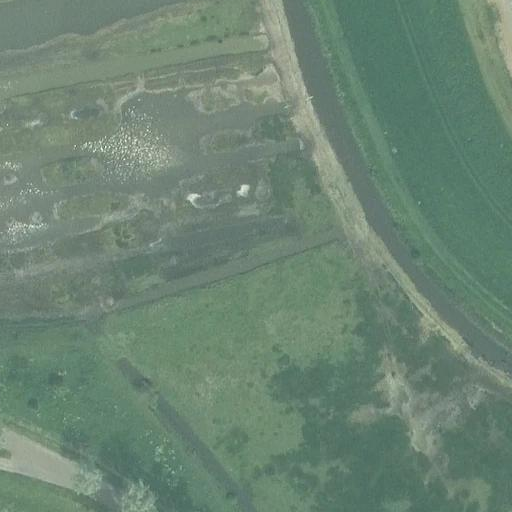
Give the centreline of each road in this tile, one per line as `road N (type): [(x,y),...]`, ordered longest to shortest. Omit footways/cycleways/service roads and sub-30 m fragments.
road 1 (track): [(326,0),(363,105),(432,246),(511,323)]
road 2 (track): [(471,0),(511,113)]
